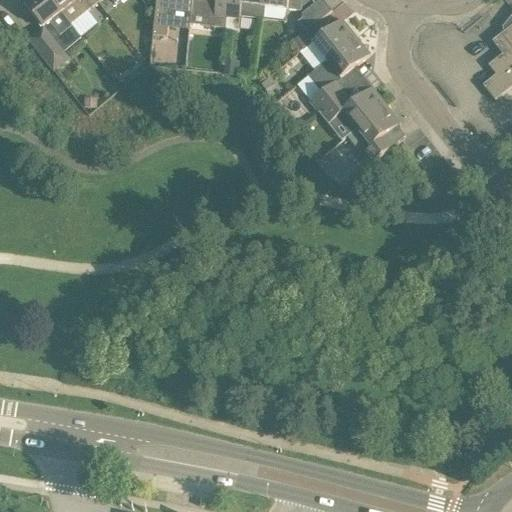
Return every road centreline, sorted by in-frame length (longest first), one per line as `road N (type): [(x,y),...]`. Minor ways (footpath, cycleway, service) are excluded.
road 1 (tertiary): [(465,511),(216,446),(0,405)]
road 2 (tertiary): [(0,437),(310,500)]
road 3 (residential): [(511,207),(398,72),(401,4)]
